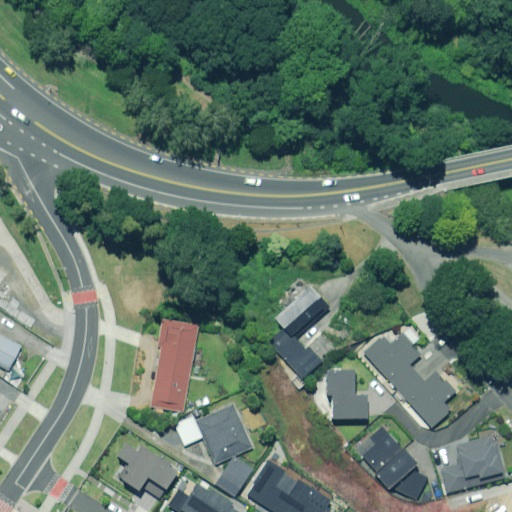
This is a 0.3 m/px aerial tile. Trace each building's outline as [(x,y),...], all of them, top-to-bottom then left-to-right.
[(330,308),(312,287),(276,320),(284,329),(271,341),(305,378),(320,364),(296,339),(330,308)] [(198,324),(162,318),(158,347),(161,347),(151,407),(183,412),(198,324)] [(420,338),(410,327),(391,344),(383,336),(364,353),(432,427),(451,410),(445,404),(457,393),(436,370),(424,381),(409,364),(420,354),(412,345),(420,338)] [(21,346),(0,335),(0,365),(9,370),(21,346)] [(354,396),(353,371),(326,372),(327,395),(333,395),(333,419),(366,418),(366,395),(354,396)] [(252,447),(234,405),(196,421),(194,416),(175,424),(184,445),(203,437),(214,463),(252,447)] [(392,485),(417,499),(428,478),(411,469),(417,464),(404,449),(402,451),(381,427),(356,448),(377,472),(375,474),(388,489),(392,485)] [(504,477),(493,435),(456,445),(461,463),(442,468),(448,493),(482,483),(504,477)] [(252,470),(234,457),(215,483),(233,496),(252,470)]
